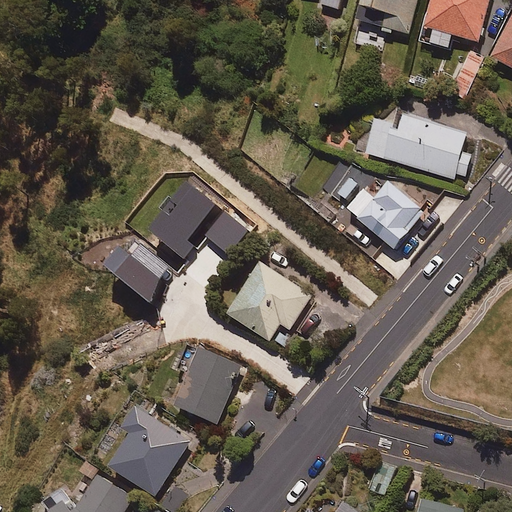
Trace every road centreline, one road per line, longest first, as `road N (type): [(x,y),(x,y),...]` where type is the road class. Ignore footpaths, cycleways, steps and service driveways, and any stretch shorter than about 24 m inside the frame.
road 1 (tertiary): [(306,415),(511,180)]
road 2 (tertiary): [(511,204),(329,421)]
road 3 (residential): [(329,421),(511,469)]
road 4 (tertiary): [(229,511),(306,415)]
